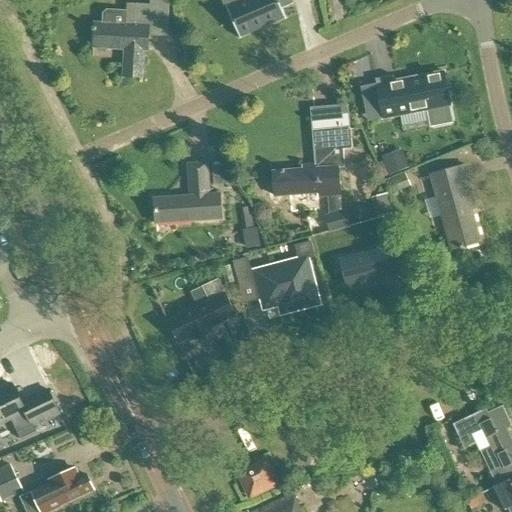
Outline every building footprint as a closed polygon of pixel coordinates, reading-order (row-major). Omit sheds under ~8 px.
[(167,38),(169,0),(150,0),(150,6),(127,4),(126,12),(106,11),(102,14),(102,24),(95,24),(93,48),(125,50),(123,78),(142,79),(144,51),(148,52),(149,37),(167,38)] [(226,7),(239,37),(285,17),(281,8),(293,3),(291,0),(239,0),(240,0),(226,7)] [(392,79),(377,82),(384,119),(427,111),(431,127),(451,123),(448,107),(449,106),(443,74),(393,84),(392,79)] [(276,197),(317,194),(317,199),(341,197),(339,169),(345,169),(344,151),(352,150),(350,129),(314,132),(317,170),(274,174),(276,197)] [(401,150),(381,158),(389,176),(408,168),(401,150)] [(157,225),(223,220),(221,195),(210,196),(208,164),(188,166),(190,197),(156,199),(157,225)] [(478,209),(466,167),(431,176),(452,252),(481,244),(472,211),(478,209)] [(393,196),(414,187),(408,174),(387,183),(393,196)] [(387,194),(371,199),(376,217),(392,213),(387,194)] [(345,211),(325,216),(330,233),(350,228),(345,211)] [(380,238),(400,232),(397,219),(377,224),(380,238)] [(257,228),(242,231),(245,248),(259,245),(257,228)] [(371,283),(400,275),(392,246),(340,260),(347,286),(370,279),(371,283)] [(247,259),(233,263),(238,282),(252,279),(247,259)] [(306,260),(256,273),(265,308),(280,304),(289,311),(317,304),(306,260)] [(222,268),(227,284),(236,282),(232,266),(222,268)] [(200,307),(168,322),(179,343),(196,335),(199,341),(225,329),(222,324),(237,317),(219,279),(203,287),(210,303),(200,307)] [(35,425),(58,415),(61,414),(50,390),(23,403),(14,385),(0,392),(0,424),(13,418),(22,438),(37,431),(35,425)] [(507,483),(511,480),(511,439),(508,430),(511,427),(511,423),(504,407),(488,414),(486,410),(453,426),(465,450),(478,444),(486,462),(493,476),(498,487),(507,483)] [(239,474),(251,497),(277,484),(276,481),(279,480),(277,475),(273,476),(266,461),(239,474)] [(0,470),(0,498),(2,502),(25,492),(13,465),(0,470)] [(49,482),(51,485),(22,499),(27,511),(51,511),(61,507),(94,491),(93,488),(95,485),(92,480),(88,478),(86,474),(80,477),(76,469),(63,476),(60,475),(55,477),(54,480),(49,482)] [(471,495),(464,480),(456,483),(463,498),(471,495)] [(511,511),(511,480),(507,483),(498,487),(495,489),(505,511),(508,510),(509,511),(511,511)] [(299,511),(292,496),(287,496),(253,511),(248,511),(248,510),(243,511),(299,511)]
